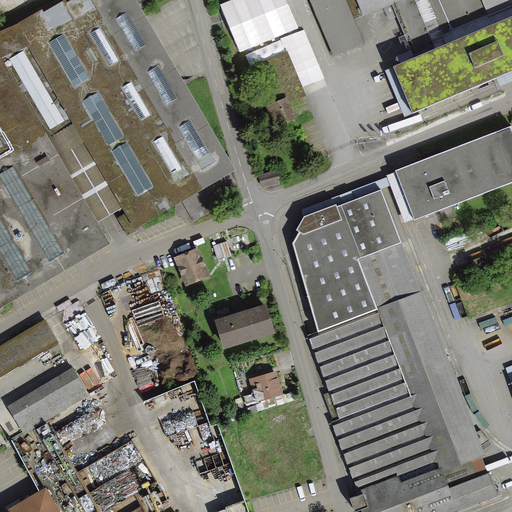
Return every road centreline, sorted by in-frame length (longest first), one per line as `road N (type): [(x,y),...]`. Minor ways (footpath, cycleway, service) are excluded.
road 1 (tertiary): [(342,511),(256,210)]
road 2 (residential): [(256,210),(144,248),(0,328)]
road 3 (residential): [(511,102),(256,210)]
road 4 (tertiary): [(256,210),(195,0)]
road 5 (unknown): [(357,167),(289,0)]
